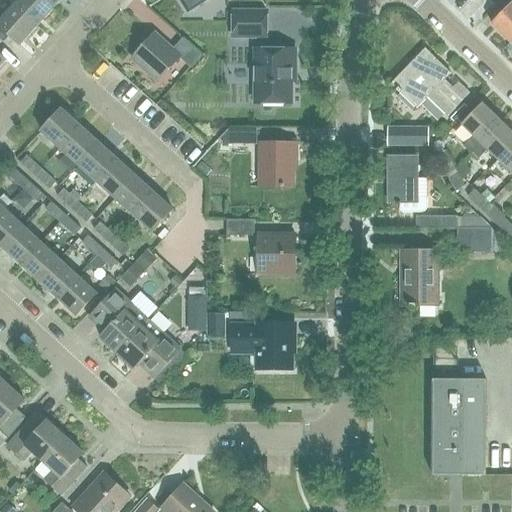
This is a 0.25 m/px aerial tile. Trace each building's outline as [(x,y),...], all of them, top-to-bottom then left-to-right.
[(8,0),(14,6),(37,27),(55,8),(45,0),(8,0)] [(45,0),(55,8),(61,0),(45,0)] [(178,0),(187,13),(188,13),(207,1),(206,0),(178,0)] [(511,3),(491,25),(509,42),(511,39),(511,3)] [(0,21),(0,26),(21,45),(37,27),(14,6),(0,21)] [(269,38),(269,12),(235,12),(235,38),(269,38)] [(156,34),(134,59),(160,82),(181,58),(191,67),(201,54),(183,38),(174,49),(156,34)] [(448,117),(470,94),(459,83),(453,89),(445,81),(451,74),(425,49),(390,85),(417,110),(428,99),(448,117)] [(297,71),(297,50),(257,50),(257,104),(293,104),(294,71),(297,71)] [(480,143),(500,123),(482,105),(462,126),(473,137),(464,147),(470,153),(472,152),(480,143)] [(43,133),(62,150),(82,128),(63,110),(43,133)] [(456,143),(467,133),(457,122),(446,132),(456,143)] [(480,143),(472,152),(479,159),(487,150),(498,160),(511,145),(511,133),(500,123),(480,143)] [(82,128),(62,150),(80,167),(101,144),(82,128)] [(258,146),(258,129),(230,129),(229,145),(258,146)] [(429,129),(409,129),(409,146),(429,146),(429,129)] [(80,167),(98,184),(119,161),(101,144),(80,167)] [(297,162),(297,144),(262,144),(261,187),(293,188),(294,162),(297,162)] [(511,145),(498,160),(511,174),(511,145)] [(437,156),(447,173),(456,168),(447,151),(437,156)] [(22,164),(37,178),(43,171),(28,157),(22,164)] [(418,158),(389,158),(389,203),(401,203),(401,212),(422,212),(426,211),(427,207),(427,179),(418,179),(418,158)] [(119,161),(98,184),(116,200),(137,177),(119,161)] [(461,162),(456,168),(447,173),(457,191),(466,186),(462,179),(471,171),(461,162)] [(11,176),(25,189),(31,182),(17,169),(11,176)] [(57,184),(43,171),(37,178),(51,191),(57,184)] [(116,200),(134,217),(155,194),(137,177),(116,200)] [(31,182),(25,189),(34,198),(40,202),(46,196),(31,182)] [(25,189),(16,198),(26,207),(34,198),(25,189)] [(490,203),(476,189),(469,197),(483,211),(490,203)] [(57,197),(73,211),(79,204),(78,203),(82,197),(75,190),(70,196),(63,190),(57,197)] [(155,194),(134,217),(153,234),(174,211),(155,194)] [(0,215),(6,210),(13,202),(5,195),(0,200),(0,215)] [(47,209),(61,222),(67,216),(53,202),(47,209)] [(508,220),(490,203),(483,211),(501,227),(508,220)] [(79,204),(73,211),(87,224),(93,217),(79,204)] [(0,215),(0,245),(3,249),(24,226),(6,210),(0,215)] [(82,230),(67,216),(61,222),(76,236),(82,230)] [(417,229),(443,229),(458,229),(458,217),(417,217),(417,229)] [(256,236),(256,220),(228,220),(227,236),(256,236)] [(511,224),(508,220),(501,227),(511,238),(511,224)] [(94,231),(109,244),(115,237),(121,230),(114,224),(108,230),(101,224),(94,231)] [(3,249),(21,265),(42,243),(24,226),(3,249)] [(458,253),(491,252),(491,228),(458,229),(458,253)] [(296,274),(296,235),(259,235),(259,274),(296,274)] [(83,243),(97,256),(103,249),(89,237),(83,243)] [(115,237),(109,244),(124,258),(130,251),(115,237)] [(39,282),(60,260),(42,243),(21,265),(39,282)] [(119,263),(103,249),(97,256),(113,270),(119,263)] [(147,252),(135,265),(145,274),(157,261),(147,252)] [(417,306),(437,306),(437,252),(403,252),(403,306),(409,306),(409,308),(417,308),(417,306)] [(39,282),(58,299),(78,276),(60,260),(39,282)] [(135,265),(124,277),(134,286),(145,274),(135,265)] [(195,274),(188,282),(199,292),(207,284),(195,274)] [(78,276),(58,299),(77,316),(97,294),(78,276)] [(176,276),(170,283),(177,289),(183,282),(176,276)] [(112,280),(103,290),(107,294),(116,284),(112,280)] [(117,289),(94,314),(110,329),(101,339),(118,354),(143,326),(150,319),(141,311),(128,298),(117,289)] [(206,297),(189,297),(190,331),(206,331),(206,316),(206,297)] [(225,316),(206,316),(206,331),(206,340),(225,340),(225,316)] [(144,327),(118,354),(134,370),(143,359),(160,375),(183,350),(150,319),(143,326),(144,327)] [(295,342),(295,324),(259,323),(259,326),(233,326),(233,352),(260,352),(260,369),(292,370),(292,342),(295,342)] [(486,476),(487,380),(433,380),(433,476),(486,476)] [(7,384),(0,391),(0,425),(1,426),(25,400),(7,384)] [(43,462),(66,437),(48,421),(43,426),(34,418),(8,447),(24,462),(33,452),(43,462)] [(0,447),(9,438),(0,429),(0,447)] [(66,437),(43,462),(54,471),(45,481),(62,496),(88,467),(79,459),(84,453),(66,437)] [(78,511),(116,511),(130,496),(105,473),(74,508),(78,511)] [(166,511),(214,511),(184,485),(163,509),(166,511)] [(161,511),(149,501),(139,511),(161,511)] [(72,511),(63,503),(54,511),(72,511)]
